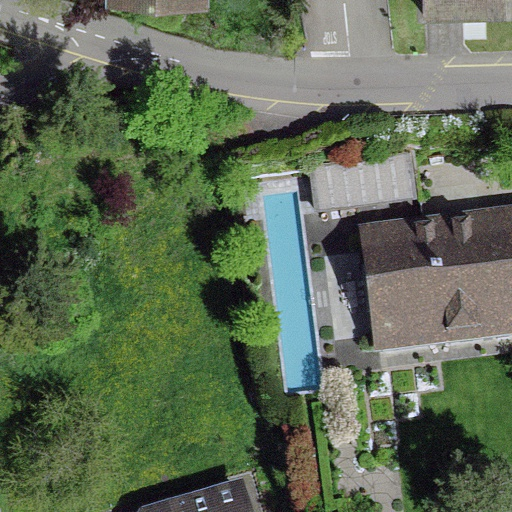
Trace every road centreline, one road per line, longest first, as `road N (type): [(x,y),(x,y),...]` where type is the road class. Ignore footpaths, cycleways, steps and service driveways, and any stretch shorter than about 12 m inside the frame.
road 1 (residential): [(342,88),(170,66),(102,47)]
road 2 (residential): [(511,83),(342,88)]
